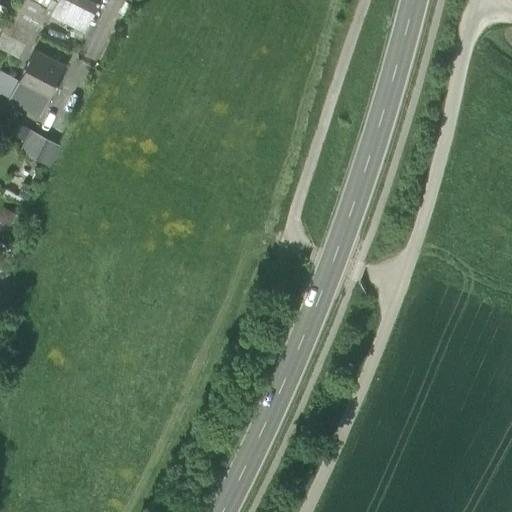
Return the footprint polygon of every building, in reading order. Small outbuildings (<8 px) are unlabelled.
[(17,0),(9,17),(38,32),(50,9),(47,7),(32,0),(17,0)] [(89,9),(71,0),(58,0),(58,1),(56,0),(50,0),(47,7),(50,9),(82,24),(89,9)] [(71,0),(89,9),(93,11),(98,0),(71,0)] [(30,47),(38,32),(9,17),(0,35),(0,46),(24,59),(30,47)] [(28,61),(34,49),(30,47),(24,59),(28,61)] [(28,61),(19,78),(44,91),(51,95),(66,65),(34,49),(28,61)] [(36,108),(44,91),(19,78),(11,96),(36,108)] [(60,142),(31,128),(21,148),(50,163),(60,142)]
